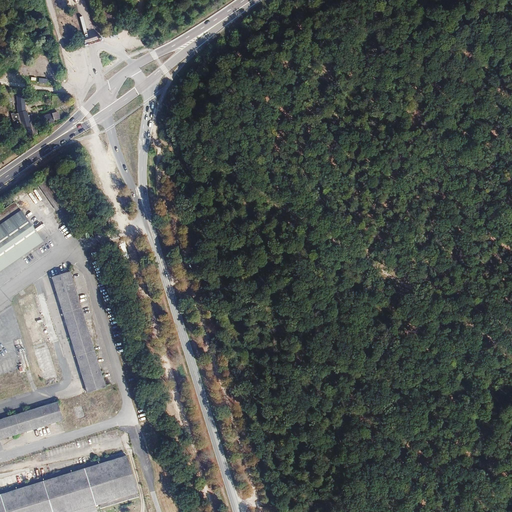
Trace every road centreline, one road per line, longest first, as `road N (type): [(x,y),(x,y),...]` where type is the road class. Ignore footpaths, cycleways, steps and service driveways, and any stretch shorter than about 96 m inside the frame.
road 1 (track): [(410,0),(259,510)]
road 2 (track): [(511,358),(193,149),(158,146)]
road 3 (track): [(214,511),(96,133)]
road 4 (track): [(158,146),(162,187),(259,510)]
road 5 (secondary): [(143,207),(239,511)]
road 6 (secondary): [(143,207),(145,84)]
